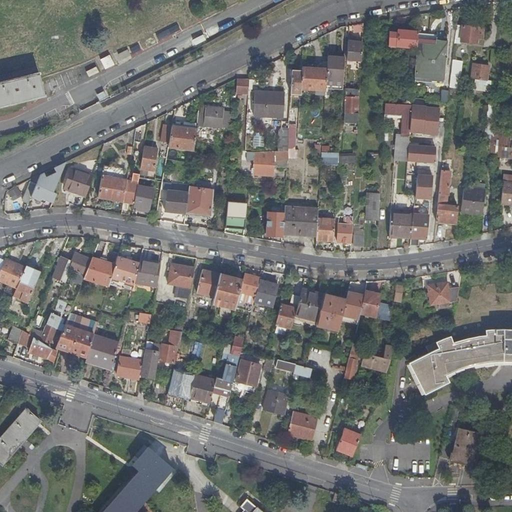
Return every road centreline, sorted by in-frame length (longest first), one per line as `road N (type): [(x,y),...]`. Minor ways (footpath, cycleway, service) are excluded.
road 1 (residential): [(6,228),(91,221),(340,265),(511,241)]
road 2 (residential): [(419,495),(395,495),(0,368)]
road 3 (residential): [(0,171),(338,6),(379,0)]
road 4 (residential): [(0,127),(260,0)]
